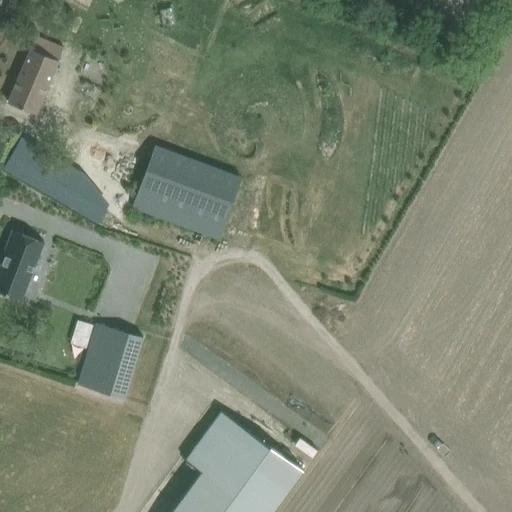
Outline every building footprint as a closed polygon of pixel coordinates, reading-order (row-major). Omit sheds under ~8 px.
[(61,0),(61,2),(86,11),(89,0),(61,0)] [(364,0),(399,15),(405,0),(364,0)] [(63,47),(55,43),(36,35),(8,102),(35,113),(63,47)] [(3,167),(20,177),(97,222),(107,205),(84,174),(21,137),(3,167)] [(132,207),(219,239),(242,177),(155,145),(132,207)] [(4,256),(0,266),(0,291),(22,300),(44,242),(12,229),(2,256),(4,256)] [(78,384),(124,398),(142,337),(96,323),(78,384)] [(201,471),(171,511),(271,511),(303,469),(222,409),(185,459),(201,471)]
